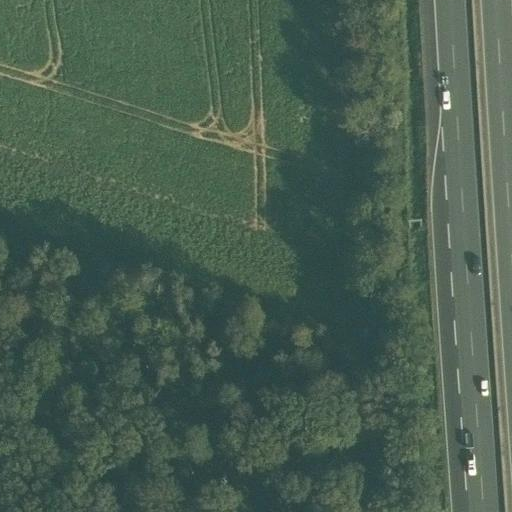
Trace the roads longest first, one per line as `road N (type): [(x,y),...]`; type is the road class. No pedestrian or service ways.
road 1 (motorway): [(445,0),(479,511)]
road 2 (motorway): [(511,340),(494,0)]
road 3 (track): [(364,511),(362,351)]
